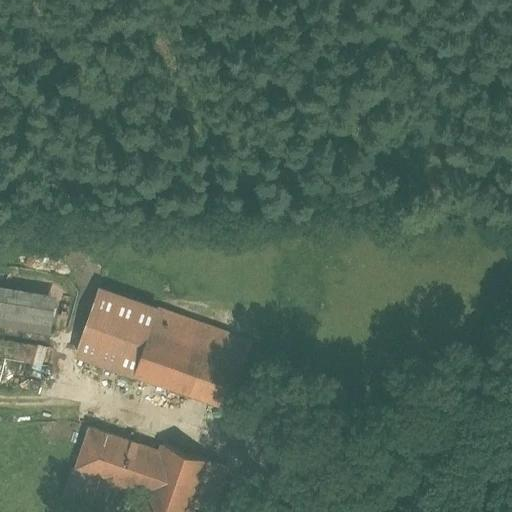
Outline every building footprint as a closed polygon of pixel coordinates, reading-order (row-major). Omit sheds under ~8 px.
[(53,294),(0,285),(0,327),(46,335),(53,294)] [(75,353),(138,377),(163,310),(101,286),(75,353)] [(251,343),(163,310),(138,377),(226,410),(242,367),(251,343)] [(124,488),(141,494),(136,508),(148,511),(188,511),(205,458),(157,443),(155,448),(83,426),(69,472),(97,480),(92,496),(119,504),(124,488)] [(92,496),(97,480),(69,472),(60,500),(89,509),(92,496)]
